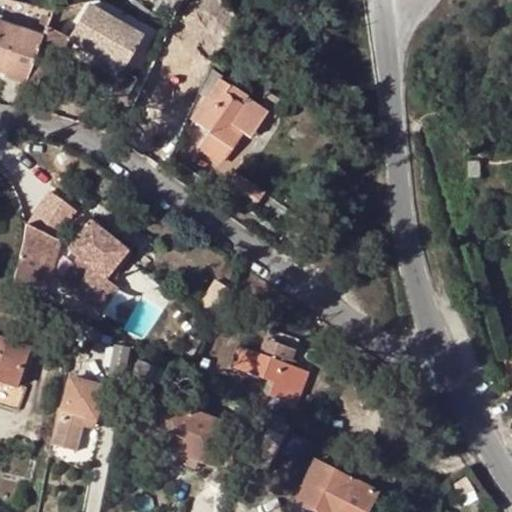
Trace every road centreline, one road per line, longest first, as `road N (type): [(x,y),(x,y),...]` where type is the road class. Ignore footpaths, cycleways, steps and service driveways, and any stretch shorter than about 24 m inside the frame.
road 1 (residential): [(436,347),(409,359),(316,304),(224,226),(97,141),(52,122),(0,116)]
road 2 (tertiary): [(436,347),(395,227),(383,42)]
road 3 (tertiary): [(511,484),(436,347)]
